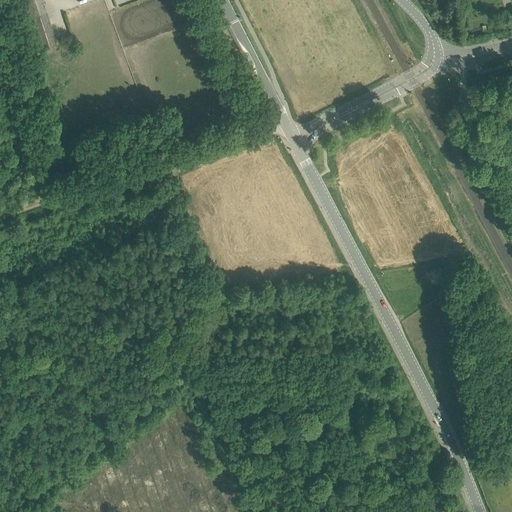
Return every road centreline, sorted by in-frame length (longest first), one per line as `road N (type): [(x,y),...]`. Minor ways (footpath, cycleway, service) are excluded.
road 1 (tertiary): [(485,511),(294,137)]
road 2 (tertiary): [(294,137),(421,73),(437,53)]
road 3 (track): [(151,165),(0,212)]
road 4 (tertiary): [(294,137),(220,0)]
road 5 (track): [(282,129),(151,165)]
